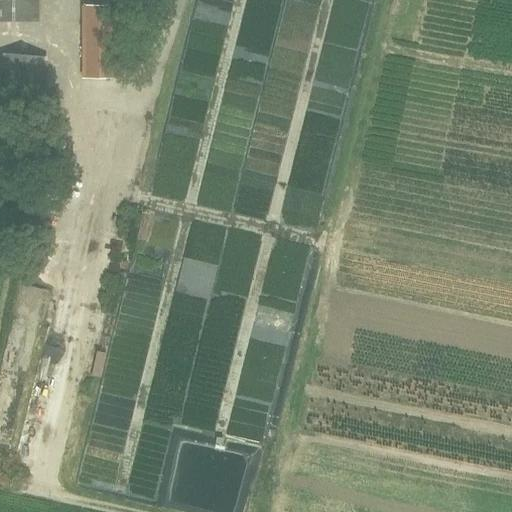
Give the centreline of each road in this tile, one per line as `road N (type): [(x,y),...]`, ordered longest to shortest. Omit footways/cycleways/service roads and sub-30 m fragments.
road 1 (unclassified): [(0,380),(65,102),(130,90),(168,0)]
road 2 (track): [(134,511),(0,484)]
